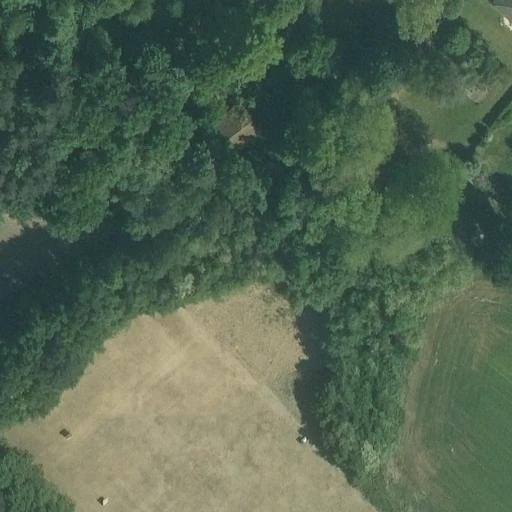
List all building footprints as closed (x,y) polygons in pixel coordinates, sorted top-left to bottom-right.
[(511,0),(490,0),(511,17),(511,0)] [(436,20),(409,41),(417,53),(444,32),(436,20)] [(347,57),(332,69),(340,79),(355,67),(347,57)] [(239,96),(213,118),(235,146),(262,125),(239,96)] [(411,168),(389,201),(399,208),(405,199),(413,204),(422,191),(414,185),(421,175),(411,168)] [(422,210),(415,218),(428,229),(435,220),(422,210)]
